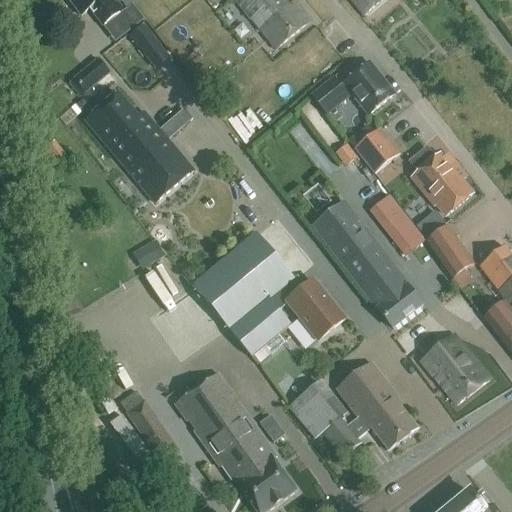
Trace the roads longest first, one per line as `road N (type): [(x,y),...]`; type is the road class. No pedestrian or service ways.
road 1 (tertiary): [(57,511),(0,160)]
road 2 (tertiary): [(367,511),(511,412)]
